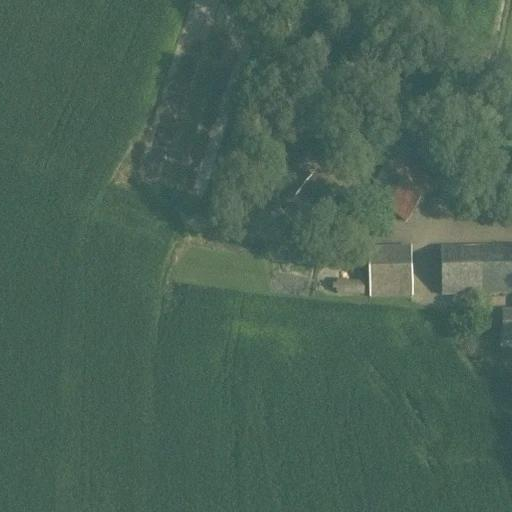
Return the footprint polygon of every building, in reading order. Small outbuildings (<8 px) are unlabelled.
[(370,192),(405,224),(441,187),(404,152),(399,159),(386,147),(362,173),(374,186),(370,192)] [(363,213),(316,173),(288,205),(336,245),(363,213)] [(411,247),(368,248),(368,299),(411,299),(411,247)] [(441,297),(511,295),(511,248),(440,250),(441,297)] [(336,296),(364,296),(364,284),(336,282),(336,286),(331,286),(332,292),(336,292),(336,296)] [(511,313),(503,313),(504,344),(511,343),(511,313)]
